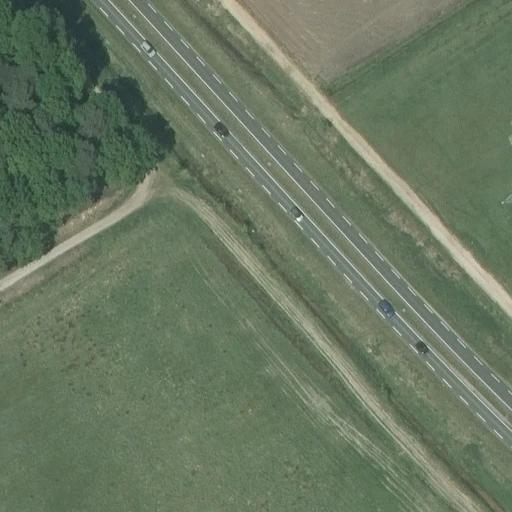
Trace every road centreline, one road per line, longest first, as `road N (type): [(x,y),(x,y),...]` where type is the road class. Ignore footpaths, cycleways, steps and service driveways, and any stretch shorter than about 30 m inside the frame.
road 1 (primary): [(97,0),(414,346),(511,440)]
road 2 (primary): [(511,406),(135,0)]
road 3 (track): [(478,511),(198,203),(145,173)]
road 4 (track): [(222,0),(511,308)]
road 5 (track): [(145,173),(141,151),(3,0)]
road 6 (track): [(0,289),(130,204),(145,173)]
